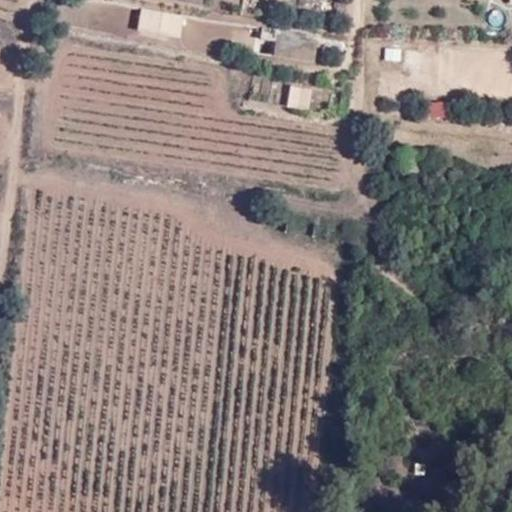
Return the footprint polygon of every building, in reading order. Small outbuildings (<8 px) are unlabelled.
[(179,36),(182,14),(138,8),(135,29),(179,36)] [(325,58),(326,35),(282,34),(282,54),(325,58)] [(289,86),(286,108),(308,111),(311,89),(289,86)] [(426,119),(449,120),(450,103),(427,102),(426,119)] [(434,153),(409,152),(410,169),(433,170),(434,153)] [(346,223),(270,210),(267,230),(343,244),(346,223)]
